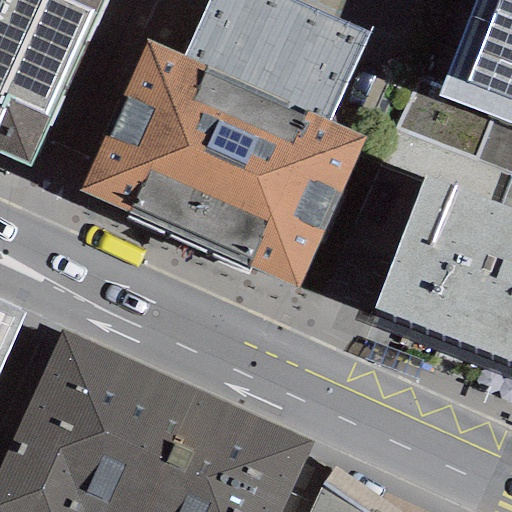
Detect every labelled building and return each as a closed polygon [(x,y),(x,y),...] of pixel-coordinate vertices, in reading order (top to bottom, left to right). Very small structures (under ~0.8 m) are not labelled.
[(103,0),(0,0),(0,153),(29,167),(103,0)] [(207,0),(183,55),(146,38),(79,190),(297,286),(363,138),(327,122),(366,32),(293,0),(207,0)] [(511,0),(475,0),(438,96),(511,124),(511,0)] [(511,221),(422,187),(372,316),(511,370),(511,221)] [(0,366),(23,314),(0,303),(0,366)] [(0,511),(280,511),(312,442),(60,330),(0,465),(0,511)] [(359,511),(320,484),(308,511),(359,511)]
